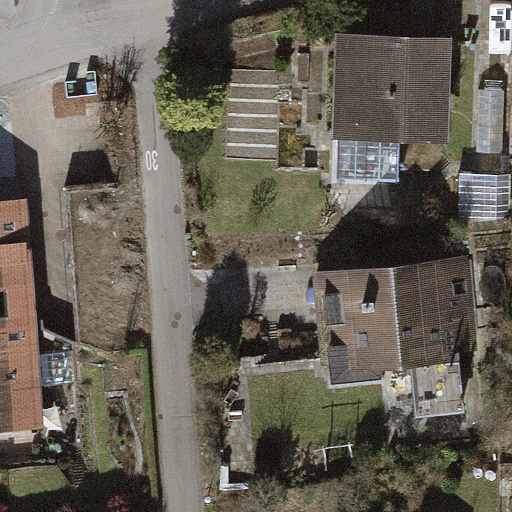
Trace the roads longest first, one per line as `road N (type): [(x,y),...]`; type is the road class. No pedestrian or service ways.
road 1 (residential): [(143,17),(153,67),(181,511)]
road 2 (unknown): [(59,38),(64,314)]
